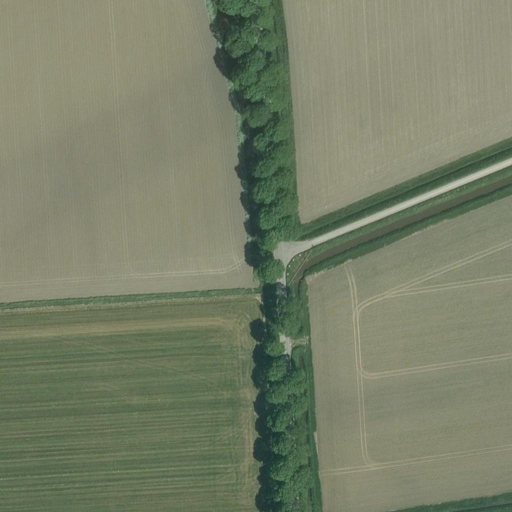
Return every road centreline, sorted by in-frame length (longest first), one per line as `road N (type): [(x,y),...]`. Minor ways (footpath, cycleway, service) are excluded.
road 1 (unclassified): [(295,511),(280,254)]
road 2 (unclassified): [(280,254),(253,0)]
road 3 (unclassified): [(280,254),(511,163)]
